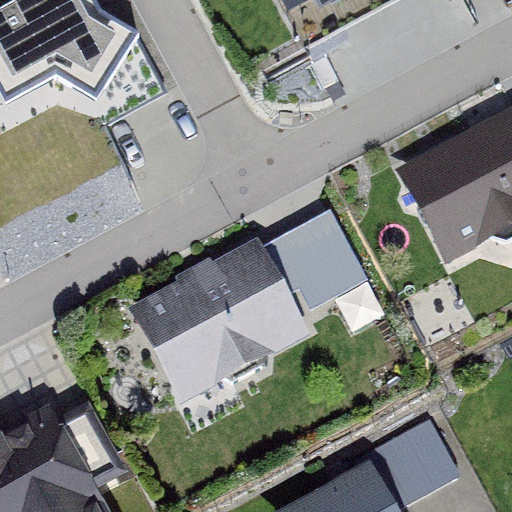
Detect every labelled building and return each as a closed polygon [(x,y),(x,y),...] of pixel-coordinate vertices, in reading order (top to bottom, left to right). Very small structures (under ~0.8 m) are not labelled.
[(101,16),(92,0),(39,0),(0,21),(0,98),(5,108),(56,81),(97,105),(138,39),(101,16)] [(444,236),(477,218),(489,241),(506,247),(511,243),(511,126),(479,144),(476,139),(413,176),(444,236)] [(364,282),(329,216),(254,256),(289,322),(364,282)] [(212,367),(217,376),(231,385),(261,369),(262,351),(296,333),(289,322),(254,256),(142,316),(179,385),(212,367)] [(0,511),(90,511),(82,495),(117,476),(85,418),(50,437),(44,426),(2,449),(0,446),(0,511)] [(394,511),(457,478),(428,425),(356,464),(365,481),(306,511),(394,511)]
